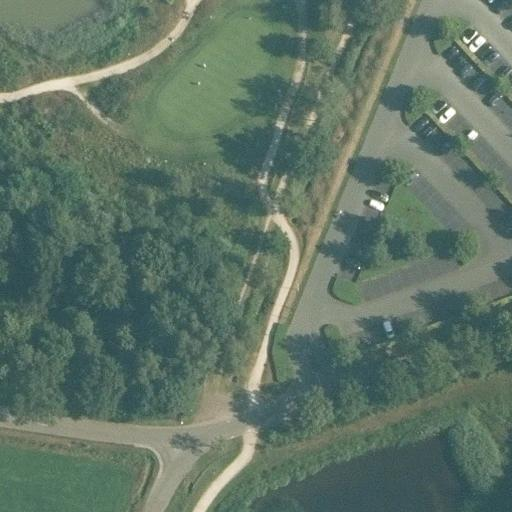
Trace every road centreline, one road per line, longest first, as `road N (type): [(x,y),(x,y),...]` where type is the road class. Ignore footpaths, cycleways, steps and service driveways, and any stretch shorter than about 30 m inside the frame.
road 1 (unclassified): [(511,330),(193,435)]
road 2 (track): [(193,435),(276,213)]
road 3 (unclassified): [(193,435),(112,435),(0,416)]
